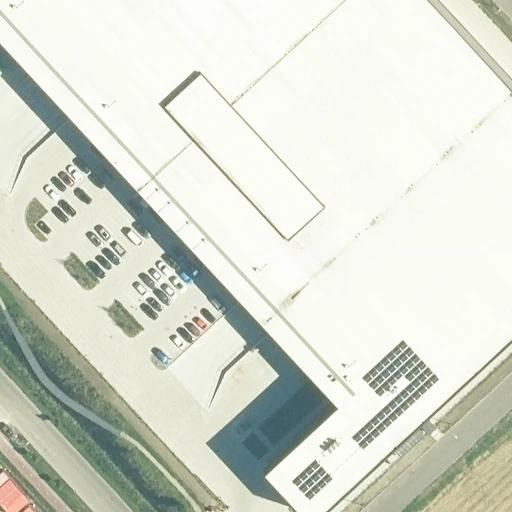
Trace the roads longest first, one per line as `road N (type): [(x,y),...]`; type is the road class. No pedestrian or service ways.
road 1 (unclassified): [(511,390),(380,511)]
road 2 (unclassified): [(114,511),(0,388)]
